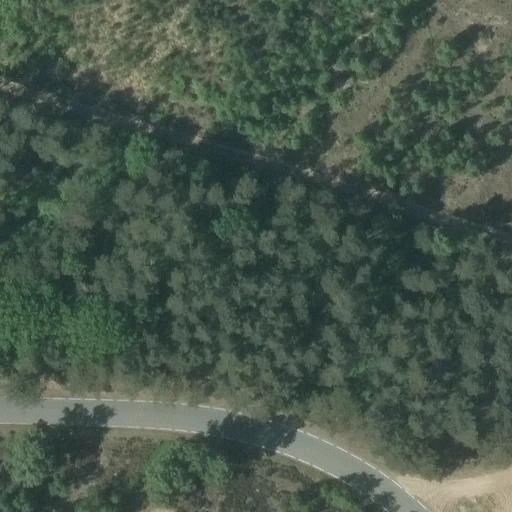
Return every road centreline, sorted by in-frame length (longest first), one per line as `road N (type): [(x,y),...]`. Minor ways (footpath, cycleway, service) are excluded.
road 1 (track): [(0,84),(511,241)]
road 2 (track): [(511,473),(379,491)]
